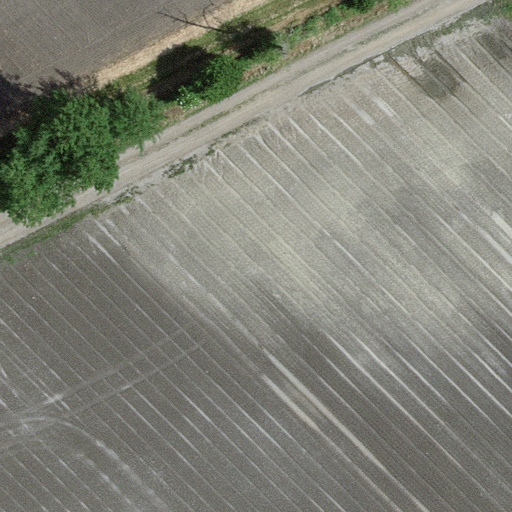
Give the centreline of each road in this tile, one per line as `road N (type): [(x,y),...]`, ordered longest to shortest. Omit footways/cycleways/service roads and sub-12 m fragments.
road 1 (track): [(0,262),(505,0)]
road 2 (track): [(168,0),(0,91)]
